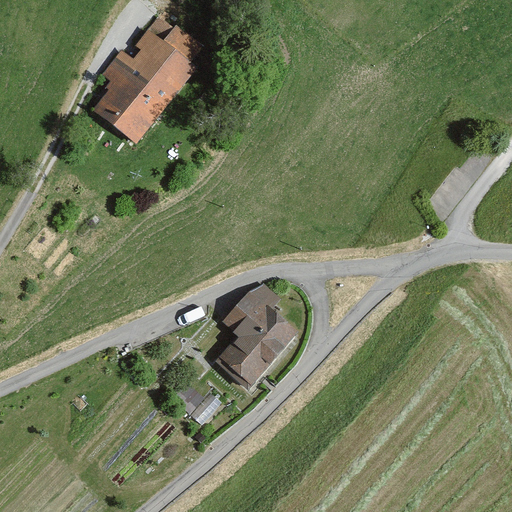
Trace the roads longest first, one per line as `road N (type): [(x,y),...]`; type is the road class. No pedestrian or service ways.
road 1 (unclassified): [(315,360),(412,264),(470,250),(511,252)]
road 2 (unclassified): [(144,511),(230,444),(315,360)]
road 3 (track): [(135,10),(91,71),(29,195)]
